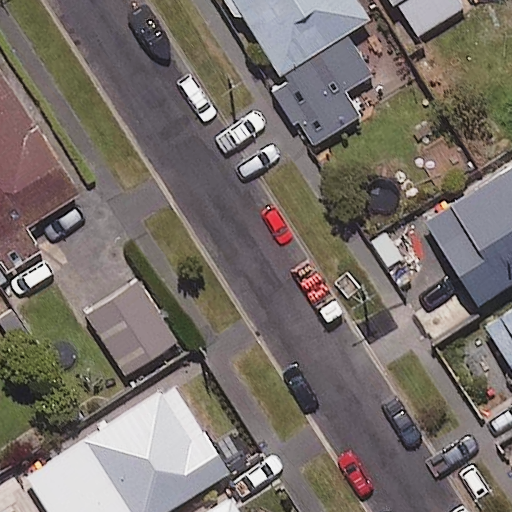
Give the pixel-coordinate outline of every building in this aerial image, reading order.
[(368,21),(354,0),(228,0),(282,84),(276,88),(313,145),(359,116),(343,92),(372,74),(346,35),(368,21)] [(389,0),(414,38),(463,7),(457,0),(389,0)] [(77,196),(0,71),(0,273),(1,275),(39,252),(24,229),(77,196)] [(511,165),(423,223),(476,306),(511,283),(511,165)] [(178,343),(138,281),(84,316),(124,378),(178,343)] [(511,309),(487,326),(511,365),(511,309)] [(47,511),(161,511),(226,473),(172,384),(25,474),(47,511)] [(239,511),(237,508),(279,479),(262,454),(219,484),(229,499),(208,511),(239,511)]
